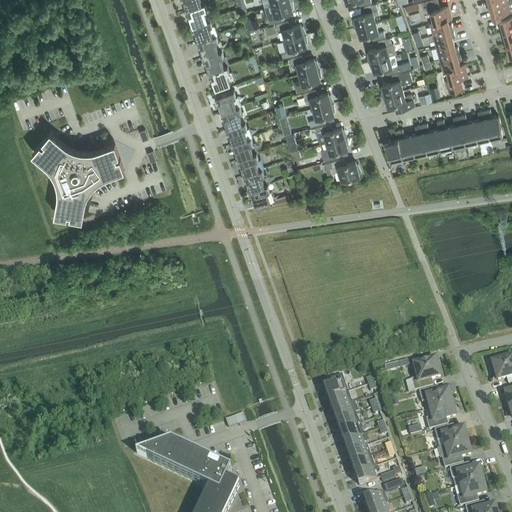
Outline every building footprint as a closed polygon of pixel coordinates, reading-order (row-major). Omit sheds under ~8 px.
[(184,0),(187,9),(202,3),(201,0),(184,0)] [(293,11),(292,0),(291,0),(272,5),(273,11),(266,13),(269,24),(283,20),(282,14),(293,11)] [(432,11),(435,22),(447,19),(451,18),(448,6),(440,8),(438,0),(428,0),(425,1),(428,12),(432,11)] [(510,13),(511,12),(511,0),(509,0),(507,1),(488,6),(490,12),(492,12),(494,17),(510,13)] [(193,24),(193,25),(208,19),(205,10),(207,9),(205,2),(202,3),(187,9),(190,15),(193,24)] [(418,3),(406,6),(408,14),(420,11),(418,3)] [(378,10),(376,4),(364,7),(366,13),(354,16),(355,18),(353,19),(354,27),(376,22),(374,16),(379,15),(378,10)] [(402,14),(396,16),(399,24),(404,22),(402,14)] [(501,32),(511,28),(511,16),(501,19),(502,25),(500,25),(501,32)] [(214,35),(214,34),(210,25),(213,24),(211,18),(208,19),(193,25),(195,30),(199,40),(214,35)] [(447,19),(435,22),(431,23),(434,35),(453,30),(452,23),(449,24),(447,19)] [(288,21),(276,25),(277,31),(283,29),(286,40),(307,34),(306,34),(303,26),(301,26),(301,24),(290,27),(288,21)] [(373,40),(385,37),(384,31),(378,32),(376,22),(354,27),(354,28),(355,28),(358,36),(360,35),(360,37),(371,34),(373,40)] [(511,28),(501,32),(503,38),(506,37),(507,43),(511,41),(511,28)] [(453,30),(434,35),(437,47),(454,42),(452,37),(455,36),(453,30)] [(412,33),(414,40),(421,38),(419,31),(412,33)] [(214,35),(199,40),(201,46),(204,56),(219,51),(219,50),(216,41),(219,40),(217,34),(216,33),(214,34),(214,35)] [(286,40),(281,41),(284,52),(281,52),(283,58),(297,54),(296,48),(299,48),(307,45),(306,43),(308,43),(307,34),(286,40)] [(369,52),(367,53),(368,61),(368,62),(389,56),(395,54),(397,54),(394,43),(392,44),(390,38),(378,41),(379,47),(376,48),(368,50),(369,52)] [(421,38),(414,40),(417,47),(424,44),(421,38)] [(454,42),(437,47),(440,58),(460,53),(458,47),(455,47),(454,42)] [(219,51),(204,56),(206,62),(210,72),(225,66),(222,57),(224,56),(222,50),(222,49),(219,50),(219,51)] [(460,53),(440,58),(444,70),(448,69),(460,65),(459,60),(462,59),(460,53)] [(389,56),(368,62),(372,70),(373,69),(374,72),(382,70),(385,69),(387,74),(399,71),(397,65),(395,54),(389,56)] [(421,57),(423,63),(430,61),(427,54),(421,57)] [(315,60),(314,58),(303,61),(302,55),(289,59),(291,65),(296,63),(299,74),(320,68),(317,60),(315,60)] [(254,57),(246,60),(248,66),(257,63),(254,57)] [(430,61),(423,63),(425,70),(432,68),(430,61)] [(410,62),(397,65),(399,71),(411,68),(410,62)] [(460,65),(448,69),(451,80),(447,81),(450,92),(462,89),(459,78),(467,76),(464,64),(460,65)] [(212,78),(216,88),(231,82),(227,72),(230,71),(228,65),(225,66),(210,72),(212,78)] [(320,80),(320,77),(321,77),(320,69),(320,68),(299,74),(301,80),(294,82),(297,92),(311,89),(309,83),(320,80)] [(413,82),(410,71),(391,76),(393,81),(382,84),(382,87),(381,87),(382,96),(403,90),(402,85),(413,82)] [(234,89),(216,95),(219,101),(222,111),(237,106),(234,96),(236,95),(234,89)] [(334,102),(330,94),(329,95),(328,92),(317,95),(316,90),(303,93),(306,104),(311,102),(313,108),(334,102)] [(386,104),(387,104),(388,106),(395,104),(397,110),(401,109),(415,105),(412,94),(405,96),(403,90),(382,96),(386,104)] [(420,97),(422,104),(432,101),(430,94),(420,97)] [(335,111),(334,103),(334,102),(313,108),(316,119),(309,121),(310,127),(325,123),(323,117),(334,114),(334,112),(335,111)] [(222,111),(224,117),(228,127),(243,122),(243,121),(239,112),(242,111),(240,105),(237,106),(222,111)] [(282,105),(275,107),(278,117),(285,115),(282,105)] [(490,108),(484,110),(490,137),(503,134),(498,115),(492,116),(490,108)] [(479,119),(473,121),(478,140),(490,137),(484,110),(478,111),(479,119)] [(466,114),(459,116),(465,143),(478,140),(473,121),(467,122),(466,114)] [(279,118),(284,135),(291,133),(287,116),(279,118)] [(455,125),(448,126),(453,146),(465,143),(459,116),(453,117),(455,125)] [(439,129),(436,129),(440,149),(453,146),(448,126),(445,127),(444,119),(437,121),(439,129)] [(243,122),(228,127),(230,133),(233,143),(248,137),(245,128),(248,127),(246,121),(245,120),(243,121),(243,122)] [(427,123),(422,124),(428,152),(440,149),(436,129),(429,131),(427,123)] [(348,136),(344,128),(343,129),(342,127),(331,130),(329,124),(315,128),(317,134),(319,133),(320,138),(325,137),(327,142),(348,137),(348,136)] [(417,134),(411,135),(415,155),(428,152),(422,124),(415,126),(417,134)] [(143,141),(149,139),(145,129),(139,131),(143,141)] [(403,129),(397,130),(403,157),(415,155),(411,135),(405,136),(403,129)] [(108,175),(113,173),(125,169),(115,142),(99,148),(95,149),(92,150),(91,150),(88,150),(86,150),(84,150),(81,149),(79,149),(77,148),(76,148),(73,147),(70,146),(68,144),(67,144),(65,142),(51,130),(32,152),(46,164),(48,166),(49,167),(50,168),(51,170),(53,172),(54,173),(55,175),(56,177),(56,179),(57,180),(57,182),(58,185),(58,186),(58,188),(58,191),(58,192),(58,195),(58,197),(55,214),(83,219),(86,202),(86,201),(87,199),(87,196),(88,195),(89,193),(90,190),(91,188),(93,186),(95,183),(97,182),(100,179),(101,179),(103,177),(105,176),(108,175)] [(390,160),(403,157),(397,130),(390,131),(392,139),(386,141),(390,160)] [(251,136),(248,137),(233,143),(236,149),(239,158),(254,153),(251,143),(253,142),(251,136)] [(337,151),(348,148),(347,146),(349,146),(348,137),(327,142),(328,148),(321,150),(324,161),(338,157),(337,151)] [(156,160),(153,150),(147,152),(151,162),(156,160)] [(259,158),(257,152),(254,153),(239,158),(241,164),(245,174),(260,169),(260,168),(256,159),(259,158)] [(362,172),(358,163),(357,164),(356,161),(345,164),(343,158),(325,163),(327,174),(339,171),(342,181),(344,180),(344,182),(352,180),(351,178),(360,176),(359,174),(362,172)] [(247,180),(250,190),(265,185),(265,184),(262,175),(265,174),(262,168),(262,167),(260,168),(260,169),(245,174),(247,180)] [(271,201),(271,200),(268,191),(270,190),(268,184),(268,183),(265,184),(265,185),(250,190),(252,196),(256,206),(271,201)] [(272,204),(288,201),(286,195),(271,200),(271,201),(272,204)] [(500,361),(493,363),(498,381),(506,378),(508,385),(511,383),(511,357),(507,359),(506,357),(499,359),(500,361)] [(414,392),(433,387),(432,380),(440,377),(435,359),(428,361),(428,359),(421,361),(421,363),(414,365),(418,379),(411,380),(414,392)] [(400,369),(398,363),(385,366),(386,372),(400,369)] [(368,385),(374,383),(372,377),(366,379),(368,385)] [(328,399),(328,400),(348,392),(344,381),(324,388),(328,399),(325,400),(328,399)] [(376,389),(374,383),(368,385),(370,391),(375,390),(376,389)] [(428,401),(430,410),(452,404),(448,391),(440,394),(438,387),(419,392),(422,403),(428,401)] [(348,392),(328,400),(331,409),(329,410),(329,411),(332,410),(352,403),(348,392)] [(397,398),(391,399),(392,407),(399,405),(397,398)] [(369,402),(371,408),(377,406),(375,400),(369,402)] [(352,403),(332,410),(335,420),(333,421),(333,422),(336,421),(356,414),(356,413),(353,414),(350,404),(352,403)] [(452,404),(430,410),(432,418),(426,420),(429,430),(448,425),(446,419),(455,417),(452,404)] [(377,406),(371,408),(373,414),(379,412),(377,406)] [(238,425),(246,422),(243,414),(226,420),(229,428),(238,425)] [(356,414),(336,421),(339,431),(337,432),(339,432),(360,425),(356,414)] [(377,424),(379,430),(385,428),(383,422),(377,424)] [(360,425),(339,432),(343,442),(341,443),(343,442),(363,435),(360,425)] [(437,441),(439,449),(446,447),(446,448),(467,442),(464,430),(455,432),(453,426),(434,431),(437,441)] [(385,428),(379,430),(381,436),(387,434),(385,428)] [(363,435),(343,442),(347,452),(344,453),(345,454),(347,453),(367,446),(365,446),(361,436),(364,436),(363,435)] [(172,441),(136,454),(209,488),(197,511),(227,511),(240,485),(227,479),(232,469),(172,441)] [(446,447),(439,449),(437,449),(440,459),(442,459),(445,469),(463,463),(462,457),(470,455),(467,442),(446,448),(446,447)] [(384,445),(387,451),(393,449),(391,443),(384,445)] [(367,446),(347,453),(351,463),(348,464),(349,465),(351,464),(371,457),(367,446)] [(393,449),(387,451),(389,457),(395,455),(393,449)] [(371,457),(351,464),(355,474),(352,475),(355,474),(355,475),(378,467),(377,466),(375,467),(371,457)] [(469,464),(450,469),(453,480),(459,478),(461,486),(482,481),(479,468),(470,470),(469,464)] [(378,467),(355,475),(359,486),(379,479),(376,472),(379,471),(378,467)] [(396,478),(394,472),(381,477),(383,483),(396,478)] [(482,481),(461,486),(463,495),(457,496),(460,507),(479,502),(477,496),(486,493),(482,481)] [(386,493),(399,488),(397,482),(384,487),(386,493)] [(368,510),(368,511),(388,504),(384,493),(364,500),(366,505),(367,510),(365,511),(368,510)] [(430,495),(424,497),(428,509),(434,507),(430,495)] [(410,496),(403,498),(406,504),(412,502),(410,496)] [(484,502),(465,507),(466,511),(496,511),(495,506),(486,509),(484,502)]
